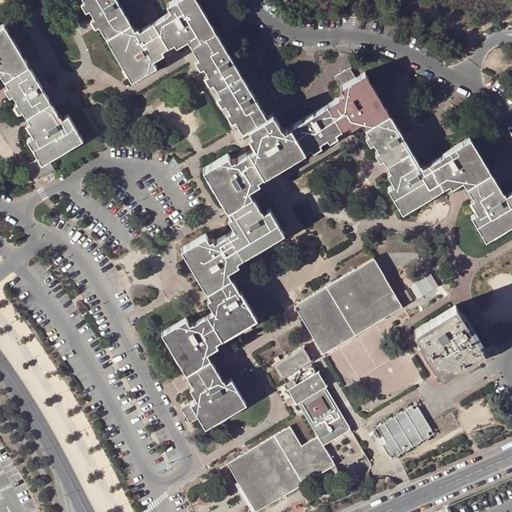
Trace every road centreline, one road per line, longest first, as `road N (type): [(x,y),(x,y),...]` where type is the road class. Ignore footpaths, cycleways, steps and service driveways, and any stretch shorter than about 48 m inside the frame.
road 1 (residential): [(10,262),(72,343),(151,481),(192,464),(77,256),(45,233)]
road 2 (residential): [(511,126),(462,82),(386,42),(279,28),(251,0)]
road 3 (secondary): [(0,365),(85,511)]
road 4 (tertiary): [(511,459),(389,511)]
